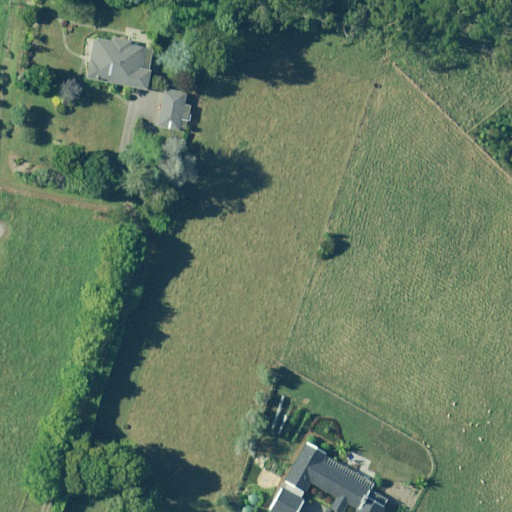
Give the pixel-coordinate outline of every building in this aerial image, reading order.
[(142,46),(93,38),(86,78),(146,88),(149,71),(138,69),(142,46)] [(80,87),(62,85),(61,98),(79,99),(80,87)] [(194,96),(164,89),(156,126),(178,130),(180,119),(188,121),(194,96)] [(340,511),(345,505),(351,508),(348,511),(379,511),(383,506),(362,495),(366,489),(320,463),(324,455),(302,443),(282,479),(304,491),(309,483),(334,496),(326,509),(331,511),(340,511)] [(294,511),(301,500),(283,489),(269,511),(294,511)]
